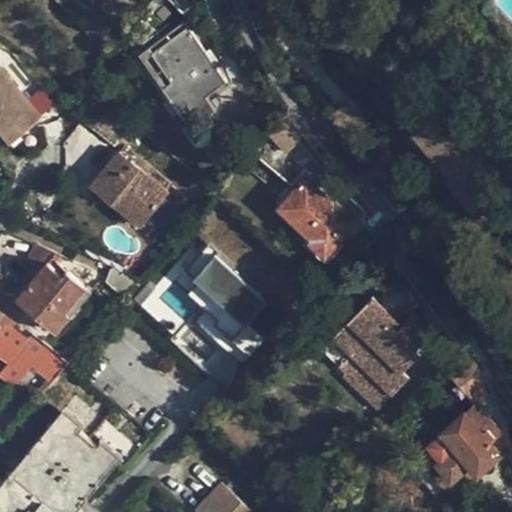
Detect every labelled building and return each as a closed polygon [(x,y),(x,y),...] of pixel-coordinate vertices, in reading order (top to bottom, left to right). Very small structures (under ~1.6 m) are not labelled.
[(188,26),(143,58),(184,115),(188,112),(200,128),(220,114),(211,101),(231,87),(188,26)] [(3,71),(0,73),(0,130),(15,148),(45,123),(3,71)] [(358,105),(335,122),(350,142),(372,126),(358,105)] [(450,186),(472,214),(499,193),(496,189),(510,178),(485,147),(476,155),(446,118),(414,144),(428,162),(435,157),(451,178),(454,175),(458,180),(450,186)] [(227,126),(209,147),(228,163),(246,143),(227,126)] [(46,130),(41,134),(51,145),(55,141),(46,130)] [(121,157),(96,188),(145,228),(170,197),(121,157)] [(311,184),(285,210),(316,241),(314,243),(329,259),(361,226),(342,207),(338,211),(311,184)] [(287,319),(199,233),(132,303),(172,334),(167,339),(215,380),(287,319)] [(13,293),(0,309),(0,310),(23,326),(34,312),(61,335),(96,295),(71,274),(66,280),(50,266),(58,258),(39,248),(30,259),(36,269),(15,295),(13,293)] [(113,267),(105,282),(128,301),(142,285),(138,281),(134,278),(113,267)] [(375,302),(338,340),(355,358),(343,370),(350,377),(348,379),(384,414),(414,382),(408,376),(424,359),(420,355),(435,339),(415,320),(400,335),(397,332),(401,327),(375,302)] [(23,326),(0,310),(0,328),(4,322),(11,326),(0,339),(0,341),(20,358),(13,368),(27,379),(39,365),(59,381),(84,351),(77,345),(65,359),(38,336),(33,342),(18,332),(23,326)] [(452,375),(479,409),(491,400),(480,373),(472,361),(452,375)] [(479,409),(433,447),(446,463),(442,466),(456,483),(473,469),(481,478),(504,459),(493,445),(503,437),(479,409)] [(70,410),(0,492),(0,511),(81,511),(128,457),(108,441),(102,448),(84,433),(90,426),(70,410)] [(253,511),(226,486),(201,511),(253,511)]
